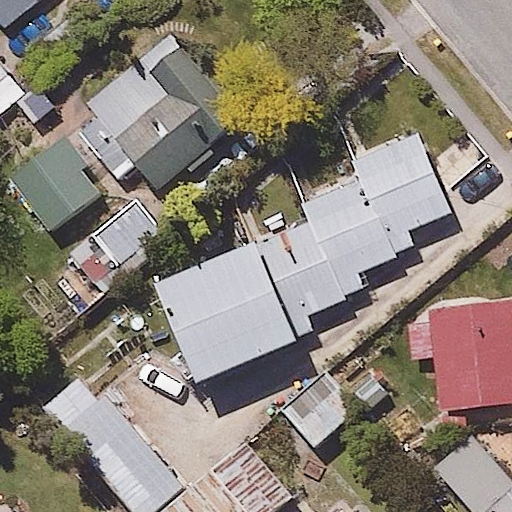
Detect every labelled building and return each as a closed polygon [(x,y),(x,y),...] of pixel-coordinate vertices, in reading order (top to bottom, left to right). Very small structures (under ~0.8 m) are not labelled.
[(0,0),(0,10),(13,26),(45,0),(0,0)] [(0,153),(63,229),(234,86),(178,19),(64,115),(0,39),(0,153)] [(271,224),(158,276),(200,379),(322,330),(314,309),(373,286),(366,269),(418,248),(410,228),(454,210),(422,130),(354,157),(363,179),(330,192),(336,207),(312,216),(316,226),(277,241),(271,224)] [(415,359),(436,358),(438,403),(511,401),(511,297),(434,300),(435,316),(414,316),(415,359)] [(335,366),(287,405),(317,442),(365,404),(335,366)] [(78,377),(47,406),(147,511),(178,482),(78,377)] [(511,511),(511,455),(489,429),(442,466),(477,511),(511,511)] [(252,438),(159,511),(282,511),(300,498),(252,438)]
